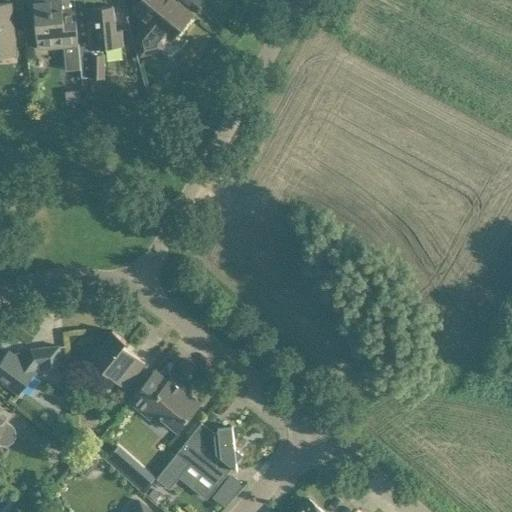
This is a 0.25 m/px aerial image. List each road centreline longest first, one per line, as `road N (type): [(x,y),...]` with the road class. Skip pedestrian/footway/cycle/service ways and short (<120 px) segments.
road 1 (residential): [(147,290),(312,0)]
road 2 (residential): [(316,433),(147,290)]
road 3 (residential): [(0,293),(97,281),(147,290)]
road 4 (residential): [(422,511),(316,433)]
